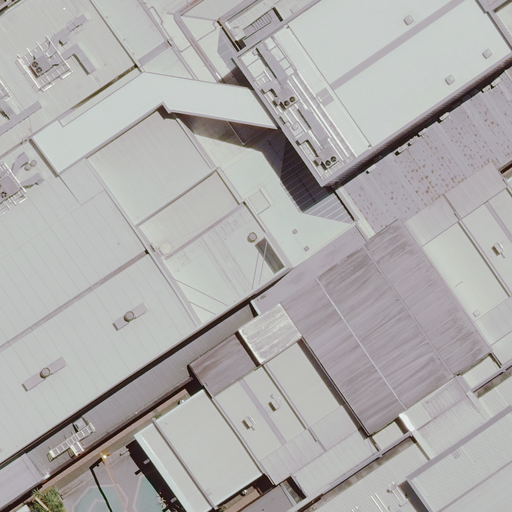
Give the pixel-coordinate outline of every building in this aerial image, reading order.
[(511,0),(0,0),(0,482),(256,308),(265,321),(285,307),(409,223),(496,164),(501,171),(511,163),(511,0)] [(511,182),(420,245),(479,331),(511,308),(511,182)] [(409,223),(285,307),(375,438),(499,353),(409,223)] [(304,326),(141,437),(191,511),(216,511),(363,412),(304,326)] [(511,511),(511,367),(299,511),(511,511)]
